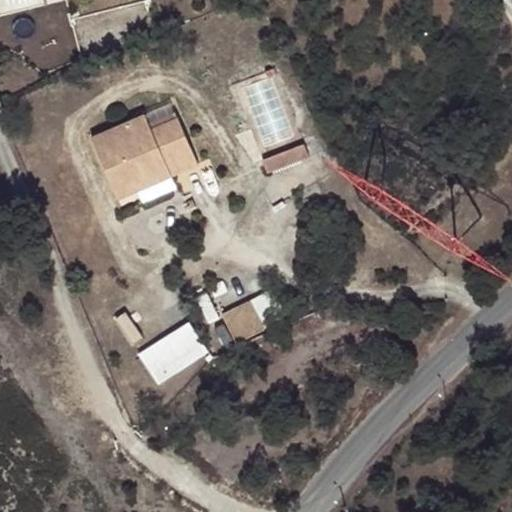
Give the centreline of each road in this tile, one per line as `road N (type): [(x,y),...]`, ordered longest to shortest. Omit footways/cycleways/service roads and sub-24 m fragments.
road 1 (residential): [(233,511),(112,417),(0,141)]
road 2 (unclassified): [(309,511),(460,345),(511,300)]
